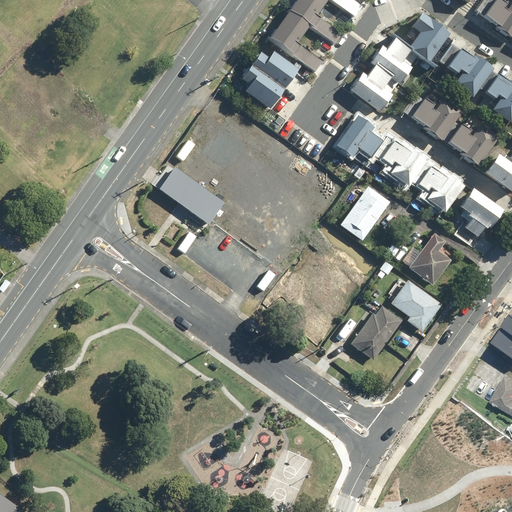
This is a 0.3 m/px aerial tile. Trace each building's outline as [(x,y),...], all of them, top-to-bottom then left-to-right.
[(312,25),(309,29),(332,47),(343,33),(319,16),(329,2),(330,0),(296,0),(290,9),(312,25)] [(330,0),(329,2),(353,20),(364,6),(355,0),(330,0)] [(511,2),(509,7),(500,0),(482,0),(475,9),(499,29),(498,31),(510,40),(511,38),(511,37),(511,2)] [(421,53),(418,57),(424,61),(421,65),(428,71),(431,66),(435,69),(439,64),(432,59),(451,33),(424,11),(413,26),(420,32),(410,45),(421,53)] [(309,29),(287,13),(267,40),(314,75),(321,66),(295,47),(306,33),(309,29)] [(364,70),(351,88),(381,111),(395,93),(393,92),(400,82),(402,84),(415,68),(412,65),(418,57),(421,53),(410,45),(396,34),(387,47),(383,44),(371,61),(376,65),(369,74),(364,70)] [(474,59),(453,43),(438,63),(460,78),(456,84),(475,97),(496,68),(477,54),(474,59)] [(252,64),(285,89),(301,68),(275,48),(269,56),(262,50),(252,64)] [(285,89),(252,64),(243,77),(251,83),(246,90),(270,108),(285,89)] [(511,82),(499,73),(484,94),(496,103),(490,111),(508,124),(511,119),(511,82)] [(422,102),(412,95),(399,113),(408,119),(411,116),(428,128),(427,129),(441,140),(460,112),(441,99),(436,106),(424,98),(422,102)] [(377,126),(359,114),(337,146),(355,158),(362,149),(373,156),(385,138),(373,131),(377,126)] [(472,134),(461,125),(448,142),(465,155),(463,157),(476,167),(497,141),(478,127),(472,134)] [(409,147),(396,137),(381,157),(390,164),(387,168),(392,172),(390,175),(408,189),(431,158),(411,144),(409,147)] [(282,151),(272,143),(243,181),(271,203),(293,174),(280,165),(284,160),(278,156),(282,151)] [(500,152),(484,173),(511,193),(511,152),(508,158),(500,152)] [(182,167),(192,174),(200,180),(209,167),(201,161),(198,165),(188,158),(182,167)] [(330,172),(312,159),(299,178),(317,190),(330,172)] [(445,173),(433,164),(418,185),(426,191),(423,195),(429,199),(426,203),(444,216),(468,184),(448,169),(445,173)] [(369,172),(361,165),(354,174),(363,180),(369,172)] [(225,203),(176,166),(159,188),(209,225),(225,203)] [(236,189),(227,183),(220,193),(228,200),(236,189)] [(392,199),(370,184),(342,224),(364,239),(392,199)] [(453,234),(470,247),(487,225),(490,227),(504,210),(476,188),(462,205),(466,209),(461,216),(465,220),(453,234)] [(269,228),(261,222),(254,232),(262,237),(269,228)] [(427,230),(418,224),(406,242),(416,248),(427,230)] [(447,242),(436,234),(416,260),(410,255),(404,263),(433,285),(453,259),(441,250),(447,242)] [(308,266),(289,292),(326,318),(345,292),(308,266)] [(350,274),(341,268),(334,278),(343,284),(350,274)] [(395,299),(393,303),(411,317),(408,321),(422,332),(444,304),(410,278),(407,282),(400,277),(387,293),(395,299)] [(378,313),(375,311),(351,343),(374,360),(404,319),(384,305),(378,313)] [(511,316),(510,315),(500,329),(511,337),(511,316)] [(511,359),(511,337),(500,329),(490,343),(511,359)] [(511,375),(495,400),(511,411),(511,375)] [(0,511),(17,511),(14,509),(16,507),(0,496),(0,511)]
